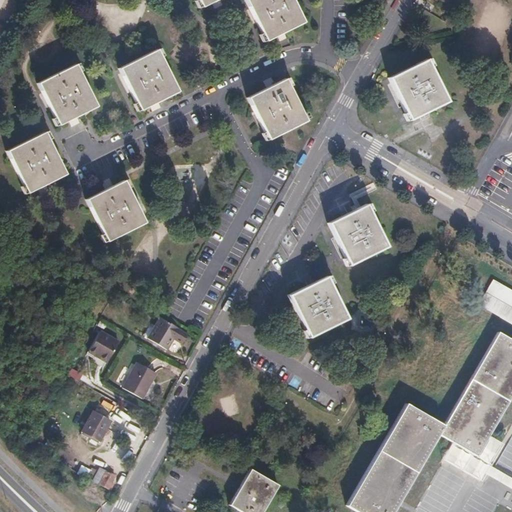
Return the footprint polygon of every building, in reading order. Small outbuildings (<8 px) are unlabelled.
[(275,36),(282,33),(302,23),(290,0),(244,0),(243,0),(264,42),(275,36)] [(138,111),(147,106),(175,92),(155,51),(117,69),(138,111)] [(409,120),(427,111),(446,102),(426,61),(388,79),(409,120)] [(56,126),(75,117),(94,107),(73,66),(36,84),(56,126)] [(304,120),(302,114),(285,80),(247,99),(268,140),(305,121),(304,120)] [(42,133),(5,152),(26,194),(63,175),(42,133)] [(121,182),(84,201),(105,242),(142,223),(121,182)] [(365,205),(356,210),(328,224),(349,265),(386,247),(365,205)] [(308,337),(346,319),(326,277),(288,295),(308,337)] [(511,286),(497,278),(483,302),(511,319),(511,286)] [(181,345),(187,335),(158,318),(146,339),(165,350),(171,339),(181,345)] [(453,443),(478,456),(511,394),(511,338),(499,331),(448,418),(445,422),(442,426),(437,434),(453,443)] [(98,332),(86,352),(105,363),(116,342),(98,332)] [(135,364),(121,389),(140,399),(154,374),(135,364)] [(437,434),(442,426),(425,416),(421,413),(405,404),(345,505),(356,511),(391,511),(396,504),(399,500),(400,498),(437,434)] [(91,412),(80,432),(98,442),(109,423),(91,412)] [(179,435),(176,441),(184,446),(188,439),(179,435)] [(89,468),(84,479),(109,491),(113,483),(111,482),(114,476),(98,468),(96,471),(89,468)] [(241,486),(239,489),(229,505),(240,511),(262,511),(278,486),(251,470),(243,482),(241,486)]
